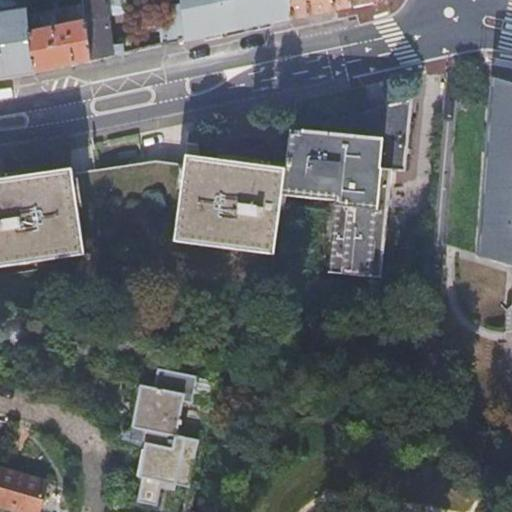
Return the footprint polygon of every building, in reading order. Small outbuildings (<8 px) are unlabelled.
[(28,29),(27,5),(25,0),(0,0),(0,78),(11,76),(12,70),(26,73),(31,72),(28,29)] [(84,0),(85,18),(89,60),(124,53),(123,42),(111,43),(109,14),(130,13),(129,0),(84,0)] [(184,8),(188,39),(223,32),(238,29),(290,17),(288,0),(183,0),(184,3),(184,8)] [(288,0),(290,17),(344,6),(350,5),(349,0),(288,0)] [(162,5),(167,44),(188,39),(184,8),(184,3),(162,5)] [(28,29),(31,72),(60,66),(89,60),(85,18),(55,24),(54,14),(39,17),(41,27),(28,29)] [(511,82),(492,77),(478,256),(511,265),(511,269),(510,302),(504,309),(504,316),(511,322),(511,82)] [(286,129),(280,170),(274,221),(335,226),(328,299),(382,304),(391,196),(405,197),(409,124),(407,124),(409,100),(286,129)] [(152,159),(102,166),(104,256),(174,242),(228,250),(238,164),(188,157),(187,164),(152,159)] [(238,164),(228,250),(269,256),(274,221),(280,170),(238,164)] [(102,166),(0,181),(0,272),(84,261),(104,256),(102,166)] [(131,382),(123,425),(137,428),(134,443),(142,445),(133,500),(152,503),(157,479),(186,484),(205,380),(148,371),(146,384),(131,382)] [(0,466),(0,467),(0,503),(30,511),(39,511),(48,478),(0,466)]
